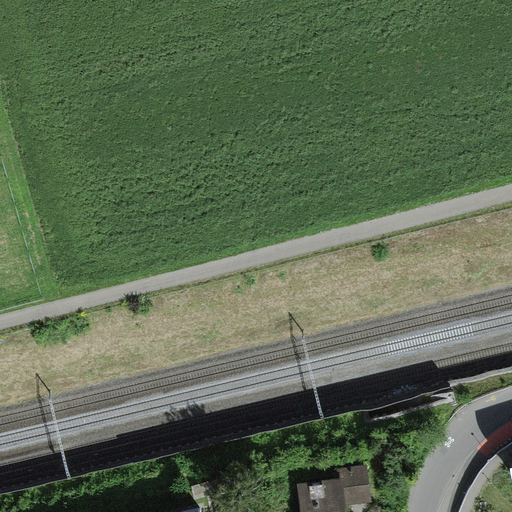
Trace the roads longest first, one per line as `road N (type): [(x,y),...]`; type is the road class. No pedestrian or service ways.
road 1 (residential): [(0,321),(511,188)]
road 2 (unclassified): [(511,400),(453,442),(417,511)]
